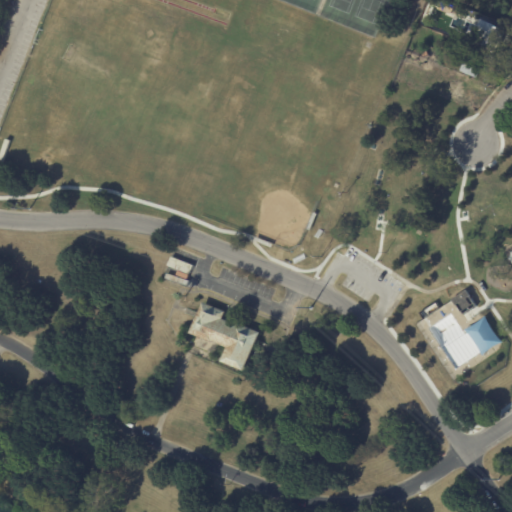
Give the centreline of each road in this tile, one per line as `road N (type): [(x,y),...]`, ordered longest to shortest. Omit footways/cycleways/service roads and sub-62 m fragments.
road 1 (residential): [(0,219),(158,226),(319,292),(395,346),(508,511)]
road 2 (residential): [(469,450),(373,501),(284,495),(131,431),(0,340)]
